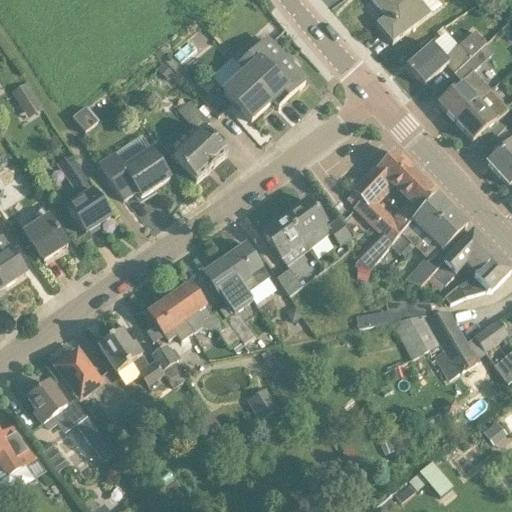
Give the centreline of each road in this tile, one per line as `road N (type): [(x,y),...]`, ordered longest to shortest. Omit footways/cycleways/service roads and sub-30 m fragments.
road 1 (residential): [(0,363),(375,99)]
road 2 (secondary): [(511,250),(375,99)]
road 3 (secondary): [(375,99),(288,0)]
